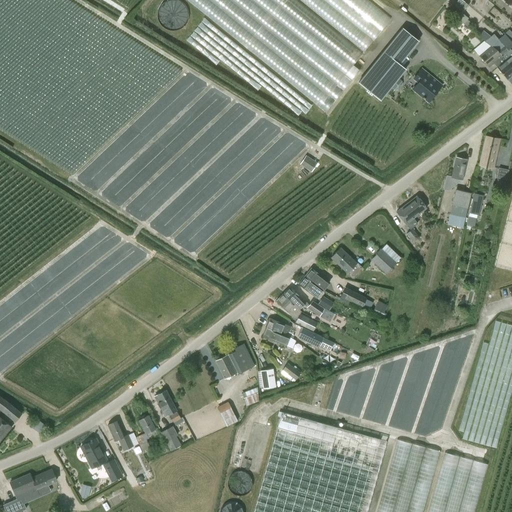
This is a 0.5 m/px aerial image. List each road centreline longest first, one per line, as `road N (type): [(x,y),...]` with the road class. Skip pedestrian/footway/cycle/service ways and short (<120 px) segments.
road 1 (unclassified): [(0,467),(83,427),(511,96)]
road 2 (track): [(76,0),(392,192)]
road 3 (track): [(271,409),(283,402),(441,445),(482,322),(511,302)]
road 4 (track): [(499,107),(399,18),(328,111)]
road 5 (track): [(396,0),(511,91)]
